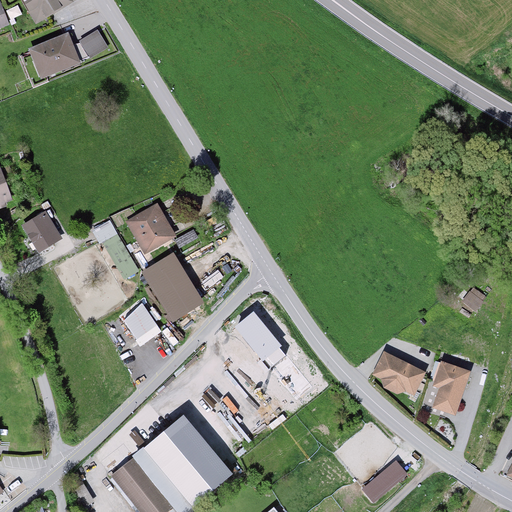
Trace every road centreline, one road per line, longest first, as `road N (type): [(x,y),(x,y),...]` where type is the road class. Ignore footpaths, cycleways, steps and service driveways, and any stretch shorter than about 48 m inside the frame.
road 1 (residential): [(263,271),(308,340),(354,389),(409,439),(511,503)]
road 2 (residential): [(98,0),(263,271)]
road 3 (residential): [(68,462),(263,271)]
road 4 (primary): [(511,116),(333,0)]
road 5 (residential): [(0,279),(68,462)]
